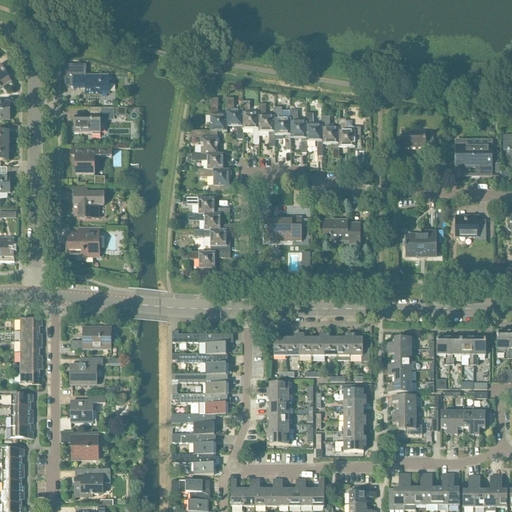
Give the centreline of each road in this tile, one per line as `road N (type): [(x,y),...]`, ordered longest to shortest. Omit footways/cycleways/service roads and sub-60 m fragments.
road 1 (residential): [(244,309),(243,188),(252,176),(268,171),(379,190),(511,197)]
road 2 (residential): [(33,298),(34,80),(20,48),(0,30)]
road 3 (tertiary): [(244,309),(511,309)]
road 4 (residential): [(50,511),(55,299)]
road 5 (residential): [(224,472),(246,420),(244,309)]
road 6 (residential): [(224,472),(373,468)]
